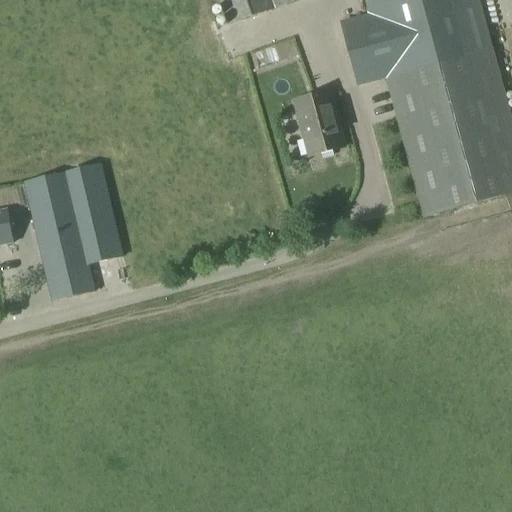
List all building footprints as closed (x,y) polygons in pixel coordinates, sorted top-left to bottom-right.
[(218,0),(227,26),(301,0),(218,0)] [(363,0),(368,16),(341,23),(358,88),(384,81),(421,219),(422,222),(439,217),(511,197),(511,136),(489,53),(492,52),(477,0),(363,0)] [(330,95),(294,104),(308,158),(344,148),(330,95)] [(288,115),(273,118),(281,160),(287,159),(291,175),(299,174),(288,115)] [(100,167),(23,185),(51,303),(94,293),(88,266),(122,258),(100,167)] [(0,246),(11,245),(5,212),(0,212),(0,246)]
